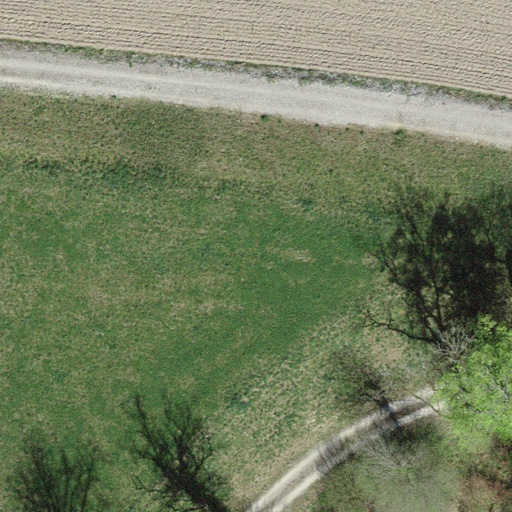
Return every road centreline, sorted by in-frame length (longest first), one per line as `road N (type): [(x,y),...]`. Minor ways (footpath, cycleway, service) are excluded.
road 1 (track): [(511,128),(343,100),(0,62)]
road 2 (track): [(269,511),(387,418),(511,376)]
